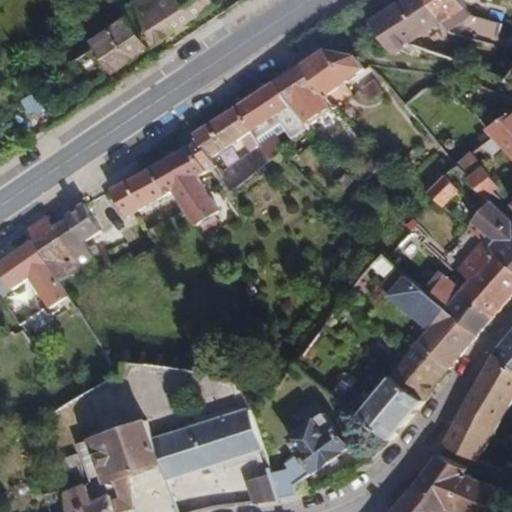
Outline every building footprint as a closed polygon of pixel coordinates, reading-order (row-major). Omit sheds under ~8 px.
[(122,24),(131,17),(118,0),(110,0),(107,3),(122,24)] [(153,49),(216,5),(212,0),(179,0),(179,1),(178,0),(118,0),(131,17),(153,49)] [(394,54),(442,23),(427,0),(403,0),(372,21),(394,54)] [(464,9),(458,0),(427,0),(442,23),(450,17),(464,9)] [(455,25),(469,16),(464,9),(450,17),(455,25)] [(153,49),(131,17),(122,24),(94,43),(97,48),(115,74),(153,49)] [(455,25),(450,17),(442,23),(447,31),(455,25)] [(23,68),(49,50),(43,42),(18,59),(23,68)] [(72,65),(97,48),(94,43),(73,57),(72,65)] [(31,78),(59,60),(51,49),(49,50),(23,68),(31,78)] [(345,82),(365,68),(360,61),(360,57),(325,50),(302,64),(333,109),(335,108),(354,95),(345,82)] [(309,126),(333,109),(302,64),(275,82),(292,106),(309,126)] [(385,92),(377,79),(365,88),(373,99),(385,92)] [(309,126),(292,106),(275,82),(236,108),(252,131),(256,139),(261,146),(270,160),(280,153),(284,150),(276,137),(285,130),(291,139),(308,127),(309,126)] [(210,159),(252,131),(236,108),(195,135),(199,141),(200,142),(210,159)] [(511,114),(487,130),(494,137),(511,157),(511,114)] [(261,146),(256,139),(251,143),(255,151),(260,148),(261,146)] [(218,213),(197,177),(215,167),(210,159),(200,142),(199,141),(152,168),(166,194),(169,193),(180,212),(192,227),(218,213)] [(250,177),(270,160),(261,146),(260,148),(255,151),(239,162),(250,177)] [(365,183),(390,157),(381,149),(365,165),(363,163),(354,173),(365,183)] [(437,176),(453,159),(448,152),(439,161),(440,162),(432,171),(437,176)] [(483,166),(474,154),(459,165),(470,177),(483,166)] [(231,192),(250,177),(239,162),(220,175),(231,192)] [(499,185),(483,166),(470,177),(487,195),(493,190),(499,185)] [(128,217),(166,194),(152,168),(112,189),(113,190),(128,217)] [(443,205),(458,190),(444,177),(429,192),(443,205)] [(499,197),(493,190),(487,195),(492,201),(493,202),(499,197)] [(511,267),(511,219),(493,202),(492,201),(468,228),(485,243),(511,267)] [(100,232),(85,204),(67,216),(68,218),(84,242),(100,232)] [(159,251),(192,233),(180,212),(147,231),(158,248),(159,251)] [(34,241),(55,228),(55,227),(48,216),(27,229),(34,241)] [(95,260),(91,255),(88,250),(84,242),(68,218),(55,227),(55,228),(34,241),(60,281),(95,260)] [(417,227),(420,224),(416,220),(409,226),(414,231),(417,227)] [(60,281),(34,241),(0,263),(0,298),(29,278),(49,309),(69,296),(60,281)] [(511,295),(511,267),(485,243),(460,270),(472,281),(467,287),(497,313),(511,295)] [(97,252),(94,246),(88,250),(91,255),(97,252)] [(448,310),(430,294),(425,290),(385,255),(375,267),(389,279),(387,281),(392,286),(388,291),(392,295),(391,296),(431,330),(448,310)] [(430,294),(446,275),(441,271),(425,290),(430,294)] [(477,336),(497,313),(467,287),(464,291),(446,275),(430,294),(448,310),(477,336)] [(28,343),(60,323),(53,313),(53,314),(52,314),(51,314),(50,315),(49,315),(48,314),(47,314),(46,314),(46,313),(45,313),(43,309),(17,326),(28,343)] [(450,370),(477,336),(448,310),(431,330),(419,344),(450,370)] [(511,331),(494,353),(492,356),(511,374),(511,331)] [(434,389),(450,370),(419,344),(394,377),(382,390),(376,396),(371,403),(345,382),(334,395),(392,440),(412,415),(434,389)] [(511,380),(511,374),(492,356),(447,435),(443,447),(474,461),(505,474),(511,464),(511,452),(482,438),(511,380)] [(376,396),(382,390),(378,386),(372,394),(376,396)] [(177,476),(265,448),(253,411),(156,441),(149,421),(80,444),(95,488),(118,480),(120,490),(135,485),(137,509),(136,509),(136,511),(180,511),(169,479),(177,476)] [(316,472),(351,447),(327,413),(311,425),(307,420),(300,426),(304,431),(292,439),(302,454),(288,465),(290,470),(273,474),(273,476),(274,478),(275,481),(276,485),(277,491),(280,500),(300,496),(297,486),(316,472)] [(116,511),(113,500),(112,495),(96,502),(77,451),(53,460),(69,511),(116,511)] [(463,476),(468,470),(439,455),(413,490),(393,511),(452,511),(454,511),(455,511),(489,511),(495,488),(463,476)] [(277,491),(276,485),(275,481),(274,478),(273,476),(273,474),(250,481),(256,504),(268,502),(280,500),(277,491)] [(137,509),(135,485),(120,490),(121,497),(113,500),(116,511),(126,511),(136,509),(137,509)] [(47,504),(54,502),(51,493),(44,496),(47,504)]
